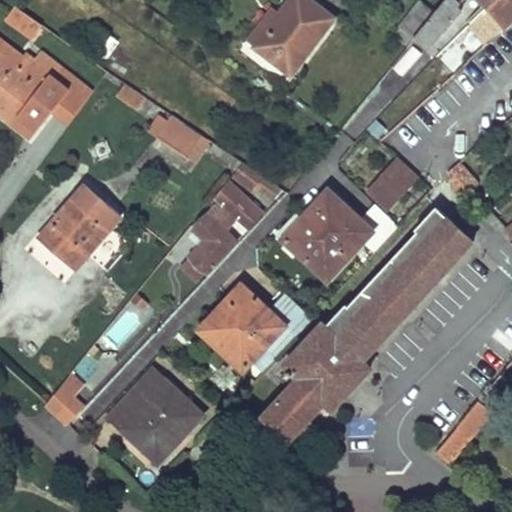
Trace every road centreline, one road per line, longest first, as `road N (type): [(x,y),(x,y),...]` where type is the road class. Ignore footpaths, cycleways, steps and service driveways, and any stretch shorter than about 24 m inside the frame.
road 1 (unknown): [(328,173),(59,446)]
road 2 (residential): [(474,511),(439,481),(277,486)]
